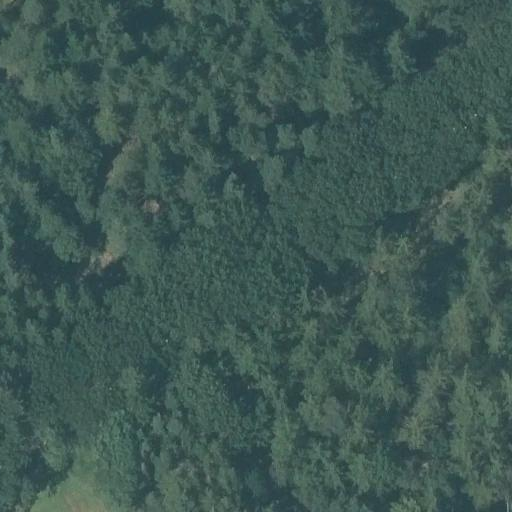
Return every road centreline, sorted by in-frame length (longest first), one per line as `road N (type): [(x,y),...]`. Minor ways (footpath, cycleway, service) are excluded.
road 1 (track): [(160,349),(511,92)]
road 2 (track): [(160,349),(278,511)]
road 3 (track): [(0,465),(160,349)]
